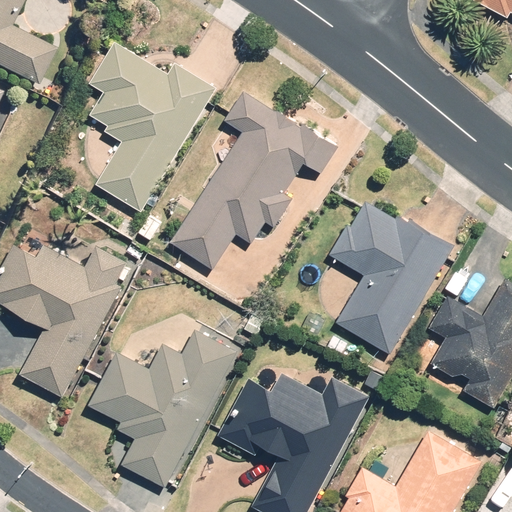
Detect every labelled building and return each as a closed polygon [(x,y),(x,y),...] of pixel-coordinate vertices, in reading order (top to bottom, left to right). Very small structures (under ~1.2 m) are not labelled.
[(0,0),(0,58),(43,79),(60,44),(16,23),(27,0),(0,0)] [(101,181),(147,207),(219,84),(178,60),(173,69),(122,39),(96,84),(108,91),(96,113),(112,122),(109,127),(126,137),(101,181)] [(231,116),(248,126),(183,241),(219,262),(235,234),(253,244),(268,217),(279,223),(295,194),(290,191),(308,160),(329,172),(347,141),(248,85),(231,116)] [(396,352),(460,241),(407,211),(403,218),(369,198),(336,256),(370,275),(343,322),(396,352)] [(24,366),(69,392),(131,286),(122,281),(135,259),(101,240),(88,262),(49,239),(43,249),(24,237),(0,277),(0,292),(50,322),(24,366)] [(494,310),(456,290),(435,323),(452,333),(450,334),(449,335),(448,336),(447,338),(446,339),(445,341),(444,342),(444,344),(443,346),(443,347),(443,349),(443,351),(443,352),(443,354),(443,356),(444,357),(444,359),(445,361),(446,362),(447,363),(448,365),(449,366),(451,367),(452,368),(453,369),(455,370),(457,371),(458,371),(460,372),(462,372),(463,372),(465,372),(467,372),(468,371),(470,371),(477,375),(470,387),(501,404),(511,383),(511,280),(510,279),(494,310)] [(172,484),(242,347),(201,326),(189,351),(166,339),(155,362),(125,347),(98,402),(130,418),(126,426),(143,435),(129,463),(172,484)] [(275,511),(312,511),(375,394),(338,374),(328,392),(290,372),(282,386),(259,374),(228,432),(262,450),(268,440),(286,449),(258,503),(275,511)] [(455,511),(484,462),(434,434),(405,484),(372,465),(345,511),(455,511)]
